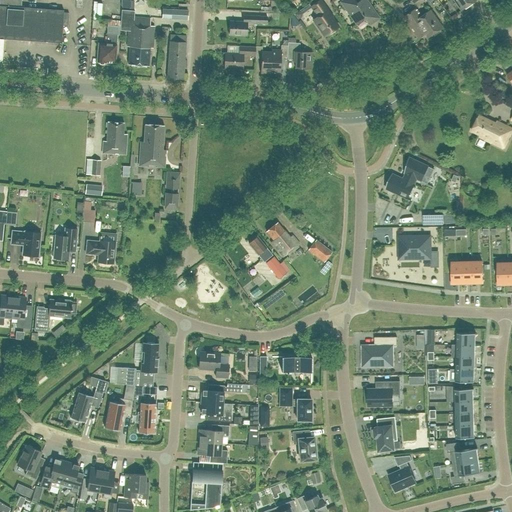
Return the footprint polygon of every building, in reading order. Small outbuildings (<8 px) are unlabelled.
[(0,0),(0,38),(61,43),(62,25),(67,25),(68,12),(63,12),(63,10),(20,7),(20,0),(0,0)] [(121,0),(120,14),(133,15),(134,0),(133,0),(121,0)] [(324,37),(338,27),(329,14),(330,14),(320,0),(311,7),(318,17),(312,20),(324,37)] [(369,25),(379,18),(365,0),(359,0),(356,3),(353,0),(343,0),(340,2),(356,25),(364,18),(369,25)] [(455,0),(462,10),(477,0),(476,0),(455,0)] [(96,3),(95,19),(105,19),(106,3),(96,3)] [(188,10),(163,9),(162,18),(170,18),(170,19),(187,20),(188,10)] [(298,19),(305,14),(302,9),(297,12),(298,13),(295,15),(298,19)] [(420,39),(426,34),(429,38),(443,28),(431,10),(421,18),(415,10),(404,17),(413,29),(420,39)] [(129,16),(128,24),(127,46),(129,46),(128,64),(148,66),(150,43),(153,43),(154,26),(150,25),(150,17),(129,16)] [(267,17),(257,16),(243,16),(243,22),(229,21),(229,35),(246,36),(247,23),(266,24),(267,17)] [(291,17),(291,26),(296,26),(299,24),(294,16),(291,17)] [(115,62),(117,35),(119,35),(120,26),(107,26),(107,33),(106,43),(98,43),(96,62),(98,62),(99,64),(103,64),(104,63),(106,63),(106,62),(115,62)] [(186,68),(186,60),(184,60),(186,36),(170,34),(167,78),(183,79),(183,67),(186,68)] [(287,46),(286,58),(286,59),(294,60),(294,61),(296,61),(296,68),(311,69),(312,52),(300,51),(300,43),(296,43),(296,39),(288,39),(287,46)] [(286,58),(287,46),(281,45),(280,50),(271,49),(271,52),(270,72),(280,73),(280,57),(286,58)] [(224,61),(223,68),(242,70),(243,55),(255,56),(255,48),(255,47),(239,46),(238,53),(222,52),(222,60),(224,61)] [(255,48),(255,56),(255,59),(261,59),(260,74),(270,75),(270,72),(271,52),(262,52),(262,46),(255,46),(255,47),(255,48)] [(503,148),(511,130),(511,128),(497,121),(496,123),(479,115),(472,131),(480,135),(479,136),(503,148)] [(124,155),(126,134),(122,134),(123,123),(107,121),(105,141),(102,141),(101,153),(124,155)] [(164,167),(166,150),(162,150),(164,125),(145,124),(144,142),(140,141),(139,166),(158,167),(164,167)] [(101,160),(86,159),(85,175),(100,175),(101,160)] [(417,179),(427,184),(434,169),(412,159),(405,173),(406,174),(403,179),(393,174),(386,189),(408,199),(415,184),(414,184),(417,179)] [(166,171),(165,188),(171,188),(170,193),(164,192),(163,209),(178,210),(179,193),(173,193),(173,189),(179,189),(180,172),(166,171)] [(136,195),(145,195),(144,181),(135,181),(136,195)] [(102,185),(86,184),(85,194),(101,195),(102,185)] [(124,201),(116,200),(115,209),(123,210),(124,201)] [(84,201),(82,221),(94,222),(95,210),(90,210),(91,201),(84,201)] [(443,214),(423,215),(423,225),(443,225),(443,214)] [(283,257),(299,244),(292,236),(289,238),(277,222),(266,231),(273,240),(271,242),(283,257)] [(69,250),(75,251),(77,229),(65,228),(64,236),(55,235),(53,258),(68,259),(69,250)] [(38,256),(40,233),(25,231),(25,232),(12,231),(11,244),(23,245),(22,255),(38,256)] [(264,262),(272,255),(257,236),(248,243),(264,262)] [(438,266),(438,252),(431,252),(430,236),(398,236),(399,256),(432,256),(432,266),(438,266)] [(307,250),(324,262),(332,251),(316,239),(307,250)] [(113,264),(115,242),(100,241),(99,242),(87,240),(86,253),(98,255),(97,262),(113,264)] [(265,263),(278,279),(290,270),(283,261),(279,263),(274,256),(265,263)] [(463,282),(473,282),(472,261),(462,262),(463,282)] [(472,261),(473,282),(483,282),(482,261),(472,261)] [(452,283),(463,282),(462,262),(452,262),(452,283)] [(508,283),(508,263),(498,263),(498,284),(508,283)] [(389,284),(398,286),(399,281),(407,283),(408,275),(397,274),(397,278),(390,277),(389,284)] [(286,286),(289,292),(296,288),(293,283),(286,286)] [(11,318),(13,298),(8,297),(8,296),(1,295),(0,307),(0,324),(3,325),(4,317),(11,318)] [(13,298),(11,318),(18,319),(17,327),(29,328),(31,310),(24,309),(25,297),(19,297),(19,298),(13,298)] [(35,319),(35,329),(41,329),(48,330),(49,316),(70,318),(70,314),(76,314),(77,302),(70,302),(70,300),(64,300),(63,301),(50,300),(49,309),(43,308),(44,307),(37,307),(35,319)] [(475,345),(475,334),(476,334),(476,333),(457,332),(457,344),(457,345),(475,345)] [(362,345),(362,366),(393,366),(393,345),(397,345),(397,337),(374,337),(374,345),(368,345),(367,345),(362,345)] [(157,358),(158,343),(142,342),(140,372),(156,373),(157,367),(158,367),(158,358),(157,358)] [(456,357),(475,357),(475,345),(457,345),(457,344),(452,344),(451,357),(456,357)] [(227,377),(228,365),(221,364),(219,362),(220,354),(200,352),(199,368),(216,370),(215,377),(227,377)] [(281,357),(281,372),(311,372),(311,357),(281,357)] [(456,357),(456,369),(474,370),(475,357),(456,357)] [(134,385),(136,368),(117,367),(115,384),(134,385)] [(474,381),(474,370),(456,369),(455,381),(475,382),(475,381),(474,381)] [(249,374),(248,384),(256,384),(257,375),(249,374)] [(96,386),(94,392),(93,396),(78,392),(70,418),(76,419),(75,421),(79,422),(79,421),(85,422),(90,405),(98,407),(103,392),(104,392),(108,382),(98,379),(96,386)] [(376,389),(368,389),(368,406),(393,406),(393,395),(400,395),(400,381),(376,382),(376,389)] [(242,384),(227,383),(227,385),(230,389),(236,389),(236,392),(241,392),(242,384)] [(200,402),(223,403),(223,391),(227,388),(224,385),(210,384),(210,390),(203,390),(202,392),(201,392),(200,402)] [(142,386),(142,394),(156,394),(157,387),(142,386)] [(297,406),(297,420),(311,420),(311,399),(297,399),(297,400),(292,400),(292,388),(279,388),(279,406),(292,406),(297,406)] [(474,389),(474,388),(455,389),(455,401),(473,401),(473,389),(474,389)] [(118,403),(109,401),(104,428),(119,431),(123,413),(130,414),(132,400),(119,398),(118,403)] [(455,413),(473,413),(473,401),(455,401),(455,413)] [(154,433),(156,403),(140,402),(139,412),(137,412),(137,423),(139,423),(138,432),(144,433),(144,434),(148,435),(148,433),(154,433)] [(223,403),(200,402),(200,411),(201,412),(201,413),(208,414),(208,420),(230,421),(231,411),(222,410),(223,403)] [(456,426),(474,425),(473,413),(455,413),(456,426)] [(251,414),(250,423),(259,424),(260,415),(251,414)] [(374,429),(375,437),(377,436),(379,451),(394,449),(393,440),(397,440),(395,417),(378,419),(378,426),(376,427),(377,428),(374,429)] [(199,442),(221,443),(221,436),(228,437),(229,426),(211,424),(211,430),(199,430),(198,435),(200,435),(199,442)] [(474,436),(474,425),(456,426),(456,438),(475,437),(475,436),(474,436)] [(249,426),(248,445),(256,445),(257,426),(249,426)] [(300,461),(316,459),(314,437),(305,438),(304,431),(292,432),(293,444),(298,443),(300,461)] [(259,437),(260,449),(268,448),(267,437),(259,437)] [(226,464),(227,456),(227,450),(220,450),(221,443),(199,442),(199,448),(198,448),(197,454),(209,455),(209,462),(226,464)] [(460,450),(459,442),(446,444),(447,452),(451,452),(453,464),(478,460),(477,449),(477,448),(460,450)] [(36,465),(41,452),(26,445),(17,465),(27,469),(25,475),(36,480),(41,467),(36,465)] [(395,491),(416,482),(409,466),(407,462),(412,460),(410,455),(394,457),(398,466),(399,465),(401,469),(388,475),(395,491)] [(48,485),(59,489),(67,462),(55,458),(52,469),(46,467),(41,485),(47,487),(48,485)] [(481,472),(480,472),(478,460),(453,464),(455,476),(452,476),(452,483),(464,482),(464,475),(481,473),(481,472)] [(67,462),(59,489),(60,486),(71,489),(70,492),(76,494),(81,477),(75,476),(78,465),(67,462)] [(99,491),(102,471),(96,470),(96,468),(90,467),(88,479),(83,478),(79,499),(85,500),(86,494),(92,495),(93,490),(99,491)] [(222,470),(192,468),(191,483),(194,483),(194,484),(205,485),(204,504),(190,503),(189,510),(212,508),(220,505),(222,470)] [(102,471),(99,491),(104,492),(103,497),(111,498),(112,493),(110,492),(114,472),(108,471),(108,472),(102,471)] [(310,473),(312,484),(320,482),(317,471),(310,473)] [(147,499),(148,482),(145,482),(145,475),(125,473),(124,497),(147,499)] [(275,494),(282,491),(280,485),(272,488),(275,494)] [(29,497),(33,490),(27,487),(23,495),(29,497)] [(40,497),(32,494),(30,500),(38,503),(40,497)] [(303,495),(296,498),(302,511),(308,508),(309,511),(323,511),(326,510),(321,499),(318,500),(316,496),(306,501),(303,495)] [(20,496),(16,506),(21,508),(25,498),(20,496)] [(297,511),(292,500),(282,504),(285,510),(280,511),(297,511)] [(115,511),(116,506),(117,506),(117,503),(109,502),(107,511),(115,511)] [(116,511),(131,511),(133,503),(117,502),(116,511)]
